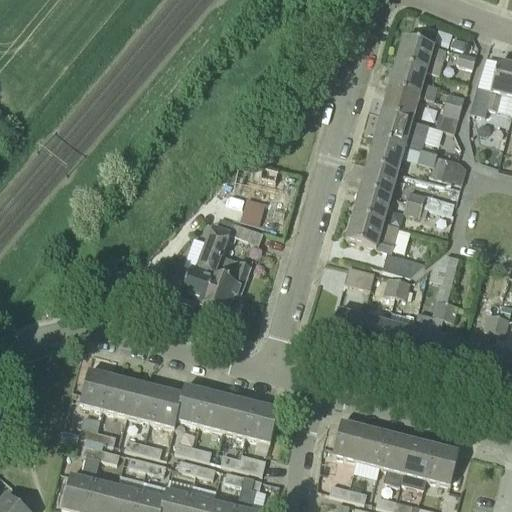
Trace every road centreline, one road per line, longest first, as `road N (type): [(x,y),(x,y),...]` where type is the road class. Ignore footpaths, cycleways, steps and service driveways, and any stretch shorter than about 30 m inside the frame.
road 1 (residential): [(266,376),(376,0)]
road 2 (residential): [(266,376),(110,334),(59,331),(31,336),(0,363)]
road 3 (residential): [(511,443),(317,392)]
road 4 (residential): [(297,511),(317,392)]
